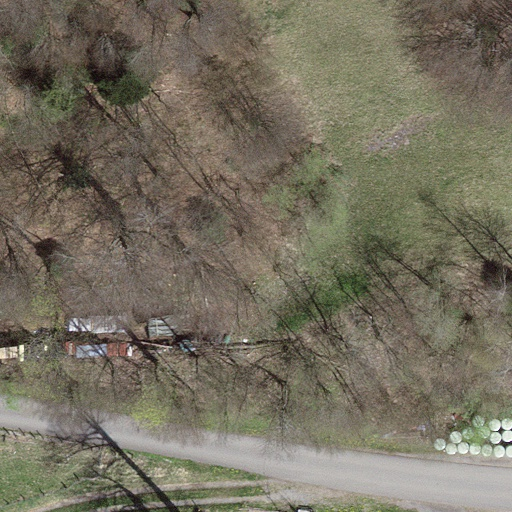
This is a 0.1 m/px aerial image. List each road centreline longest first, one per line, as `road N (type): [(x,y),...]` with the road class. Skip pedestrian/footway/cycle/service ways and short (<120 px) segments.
road 1 (residential): [(511,464),(263,452),(0,400)]
road 2 (track): [(60,511),(279,498),(263,452)]
